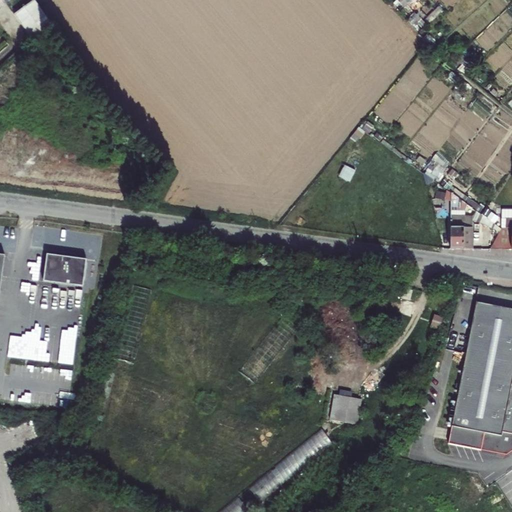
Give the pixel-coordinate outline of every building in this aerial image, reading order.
[(54,32),(36,6),(15,20),(33,46),(54,32)] [(353,142),(337,177),(350,183),(366,147),(353,142)] [(450,218),(449,250),(471,250),(471,228),(470,214),(498,233),(501,229),(481,215),(471,208),(449,193),(449,210),(450,218)] [(488,250),(511,250),(511,219),(506,220),(501,229),(498,233),(488,250)] [(87,260),(47,255),(44,282),(84,287),(87,260)] [(133,364),(151,290),(133,286),(115,360),(133,364)] [(511,309),(474,304),(453,447),(511,455),(511,309)] [(253,384),(300,325),(286,314),(239,373),(253,384)] [(441,332),(444,320),(435,317),(431,329),(441,332)] [(364,399),(333,395),(330,421),(360,425),(364,399)] [(248,511),(265,498),(261,493),(265,490),(257,480),(218,511),(248,511)]
